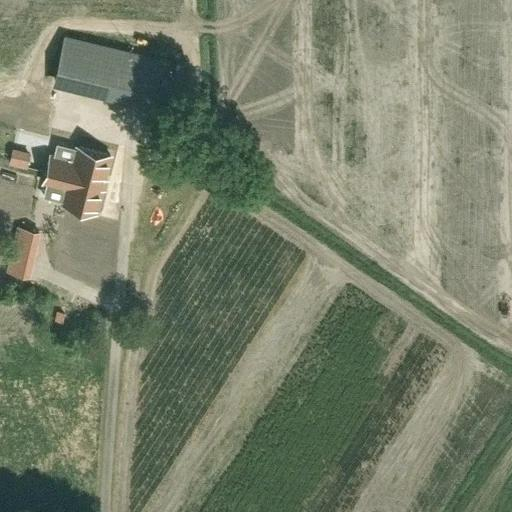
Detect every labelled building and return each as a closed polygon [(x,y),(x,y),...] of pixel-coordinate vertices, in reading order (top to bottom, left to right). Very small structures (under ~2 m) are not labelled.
[(61,34),(52,78),(145,97),(150,74),(149,73),(153,53),(61,34)] [(61,201),(61,203),(95,212),(109,154),(76,146),(75,148),(72,160),(52,155),(48,155),(42,181),(45,182),(65,187),(61,201)] [(28,154),(11,150),(8,162),(26,166),(28,154)] [(94,292),(104,241),(87,238),(91,216),(79,213),(76,230),(66,228),(56,285),(94,292)] [(6,251),(0,274),(24,279),(29,256),(34,233),(11,227),(6,251)]
